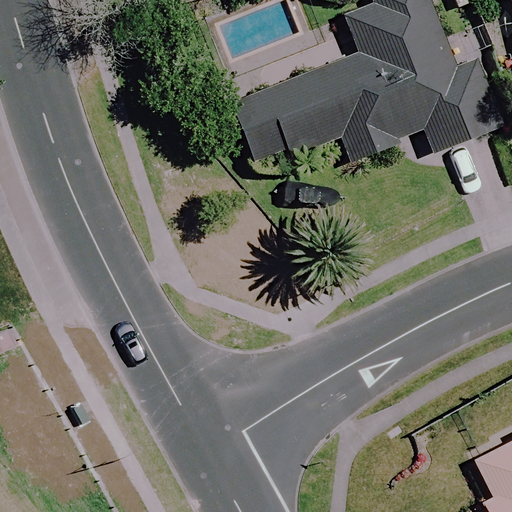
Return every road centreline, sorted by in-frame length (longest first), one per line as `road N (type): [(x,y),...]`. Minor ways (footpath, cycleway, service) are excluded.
road 1 (tertiary): [(203,451),(60,170),(8,0)]
road 2 (residential): [(203,451),(511,283)]
